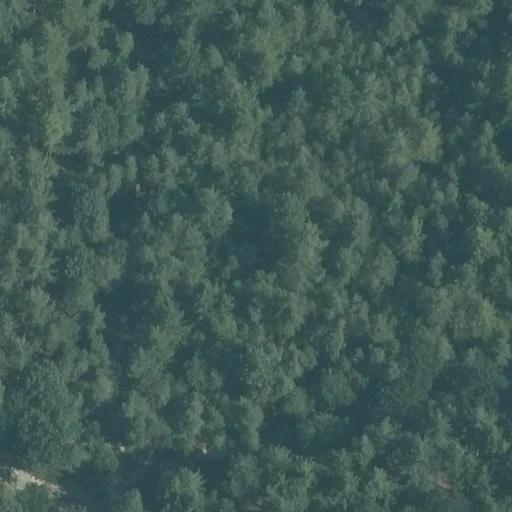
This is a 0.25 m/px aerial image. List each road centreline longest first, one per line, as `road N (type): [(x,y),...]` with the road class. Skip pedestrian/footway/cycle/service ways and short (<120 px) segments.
road 1 (track): [(112,469),(167,0)]
road 2 (track): [(511,386),(112,469),(99,511)]
road 3 (track): [(161,511),(112,469),(0,401)]
